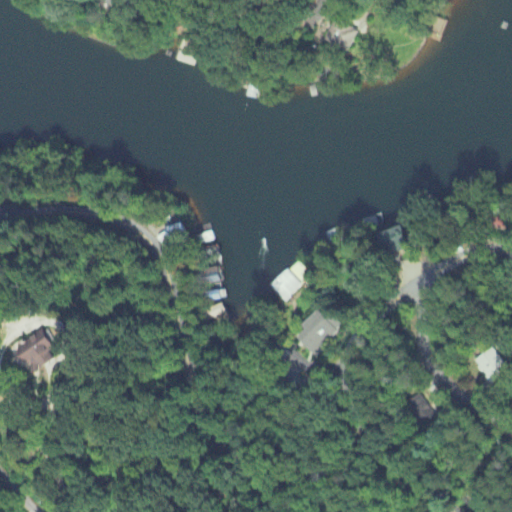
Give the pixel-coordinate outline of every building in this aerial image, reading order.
[(132,0),(130,7),(123,5),(122,8),(107,3),(107,0),(132,0)] [(325,42),(335,21),(359,32),(348,53),(325,42)] [(393,258),(414,249),(405,228),(384,236),(393,258)] [(362,289),(375,283),(370,269),(356,274),(362,289)] [(279,303),(296,288),(283,273),(266,288),(279,303)] [(299,329),(303,332),(295,339),(311,356),(341,329),(322,308),(299,329)] [(32,377),(46,374),(45,367),(59,364),(56,351),(57,350),(53,335),(24,342),(32,377)] [(480,364),(495,384),(511,371),(511,369),(498,351),(480,364)] [(434,418),(421,396),(406,404),(418,426),(434,418)]
